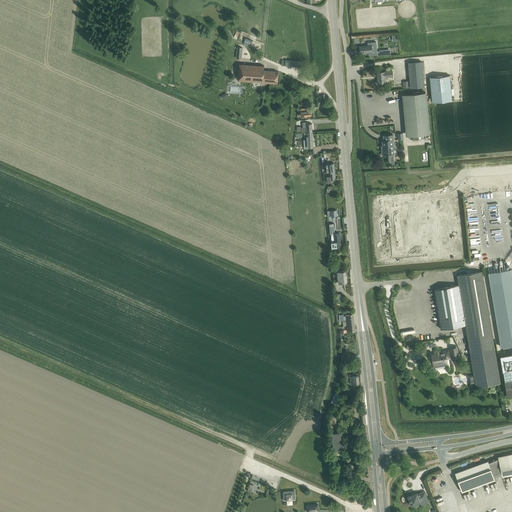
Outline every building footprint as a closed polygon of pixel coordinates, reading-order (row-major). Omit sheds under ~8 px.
[(246,37),(243,43),(250,46),(253,40),(249,38),(246,37)] [(368,46),(360,47),(361,53),(369,52),(369,56),(377,55),(377,56),(387,55),(386,53),(386,50),(385,50),(379,50),(379,51),(377,52),(376,45),(376,42),(368,43),(368,46)] [(410,88),(424,87),(422,62),(408,63),(410,88)] [(239,64),(238,77),(242,77),(241,81),(263,82),(277,83),(277,72),(264,70),(264,66),(239,64)] [(378,84),(385,83),(384,77),(392,77),(392,71),(386,71),(386,72),(377,73),(378,84)] [(432,102),(452,101),(450,76),(430,77),(432,102)] [(426,93),(407,95),(411,136),(412,135),(418,135),(430,134),(426,93)] [(307,111),(306,108),(301,109),(302,113),(302,117),(311,116),(311,110),(307,111)] [(306,132),(312,132),(312,124),(306,124),(306,122),(302,123),(303,128),(301,128),(301,126),(297,127),(297,132),(301,132),(302,133),(306,132)] [(383,141),(384,155),(393,154),(396,154),(396,148),(393,148),(392,141),(394,141),(393,135),(385,136),(386,141),(383,141)] [(313,140),(307,140),(307,141),(304,141),(304,146),(307,146),(307,148),(313,148),(313,140)] [(329,172),(335,172),(334,163),(325,164),(326,172),(329,172)] [(335,172),(329,172),(330,177),(326,177),(327,183),(334,182),(334,180),(336,179),(335,172)] [(334,224),(330,224),(330,233),(331,233),(331,237),(332,242),(331,242),(332,248),(341,247),(341,242),(340,233),(334,234),(334,224)] [(502,347),(511,345),(511,275),(511,269),(489,273),(502,347)] [(343,283),(346,283),(346,277),(347,277),(346,272),(338,272),(339,283),(343,283)] [(500,383),(482,272),(457,276),(459,285),(434,289),(441,329),(465,325),(476,387),(500,383)] [(434,352),(431,353),(431,354),(433,364),(434,368),(444,366),(447,365),(446,362),(446,359),(450,358),(449,351),(449,350),(439,352),(435,352),(434,352)] [(511,354),(500,356),(503,372),(505,380),(504,380),(507,397),(511,395),(511,354)] [(358,387),(358,384),(359,384),(359,376),(350,377),(351,385),(354,384),(354,387),(358,387)] [(335,393),(331,401),(337,404),(341,396),(335,393)] [(342,432),(332,433),(332,434),(333,450),(333,451),(334,455),(343,454),(343,450),(344,450),(342,432)] [(511,454),(498,457),(499,459),(489,463),(488,461),(455,473),(462,492),(495,480),(494,478),(502,475),(502,477),(511,474),(511,454)] [(295,490),(283,491),(283,500),(295,499),(295,490)] [(408,500),(409,500),(411,505),(413,505),(415,506),(417,506),(418,504),(417,503),(420,502),(420,501),(427,498),(425,491),(417,494),(417,493),(408,496),(408,497),(407,498),(408,500)]
